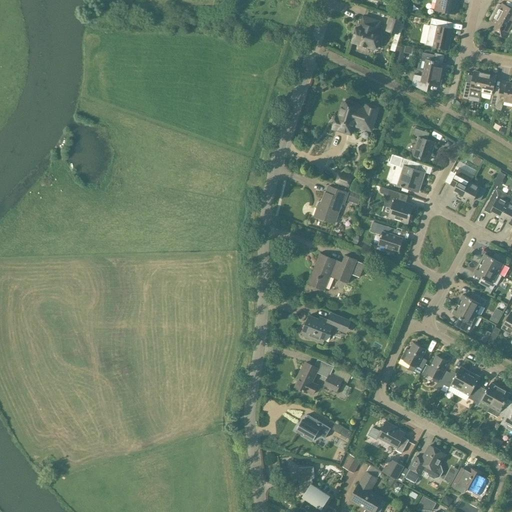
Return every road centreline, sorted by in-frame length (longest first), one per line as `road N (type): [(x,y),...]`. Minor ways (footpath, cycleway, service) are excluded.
road 1 (residential): [(260,511),(256,411),(268,233),(332,0)]
road 2 (residential): [(491,511),(496,460),(386,395),(402,340),(427,324)]
